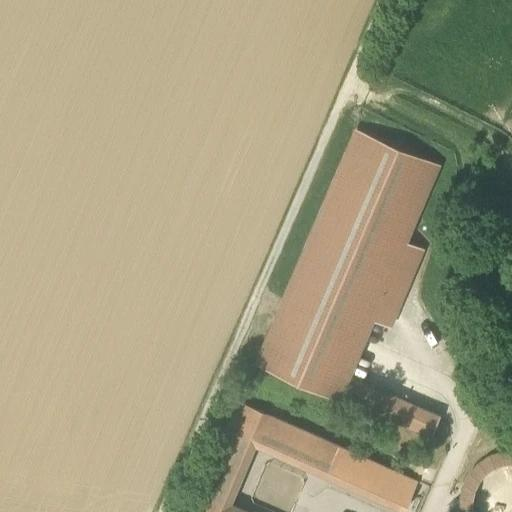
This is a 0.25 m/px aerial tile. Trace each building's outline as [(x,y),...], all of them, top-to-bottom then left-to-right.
[(257,357),(337,392),(346,372),(370,317),(389,325),(422,249),(404,241),(436,166),(356,131),(257,357)] [(439,411),(346,372),(337,392),(429,432),(439,411)] [(188,511),(232,511),(227,510),(221,501),(248,440),(258,438),(406,502),(417,478),(237,400),(188,511)] [(458,482),(454,503),(472,510),(477,487),(491,475),(504,470),(511,470),(511,450),(495,452),(474,462),(458,482)] [(473,511),(472,510),(454,503),(454,511),(473,511)]
